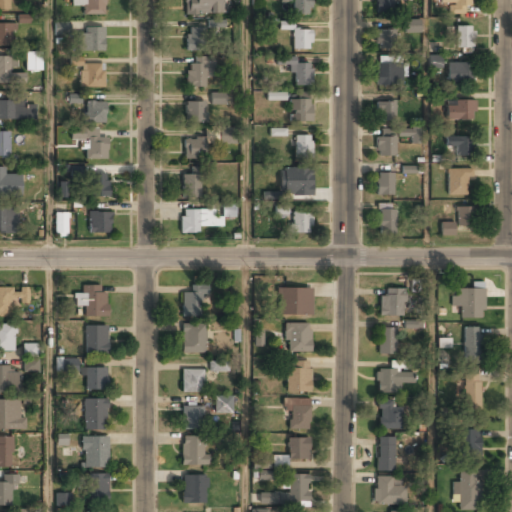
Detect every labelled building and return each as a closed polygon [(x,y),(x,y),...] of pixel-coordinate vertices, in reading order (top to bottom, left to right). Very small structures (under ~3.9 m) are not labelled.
[(0,0),(0,10),(9,10),(9,0),(0,0)] [(71,0),(71,6),(82,6),(82,15),(104,15),(104,0),(71,0)] [(183,0),(183,14),(221,15),(221,0),(183,0)] [(291,1),(292,16),(310,15),(309,0),(279,0),(279,2),(291,1)] [(392,14),(392,0),(374,0),(374,14),(392,14)] [(469,0),(439,0),(439,4),(449,5),(448,14),(468,15),(469,0)] [(29,14),(17,15),(17,23),(29,22),(29,14)] [(405,34),(419,33),(418,21),(404,21),(405,34)] [(69,22),(54,22),(54,33),(70,33),(69,22)] [(0,47),(12,47),(12,24),(0,24),(0,47)] [(103,50),(103,27),(77,27),(77,50),(103,50)] [(472,27),(455,27),(455,48),(472,48),(472,27)] [(186,51),(211,51),(211,29),(186,29),(186,51)] [(291,51),(310,51),(310,30),(291,30),(291,51)] [(375,31),(375,48),(393,48),(393,31),(375,31)] [(41,51),(25,52),(25,71),(41,71),(41,51)] [(427,68),(441,69),(441,55),(428,55),(427,68)] [(22,74),(13,74),(13,57),(0,57),(0,84),(22,84),(22,74)] [(187,87),(207,87),(207,57),(187,57),(187,87)] [(79,87),(103,87),(103,63),(79,63),(79,87)] [(290,87),(310,87),(310,63),(290,63),(290,87)] [(375,87),(400,87),(400,63),(375,63),(375,87)] [(445,84),(472,84),(472,63),(445,63),(445,84)] [(225,92),(210,92),(210,104),(225,104),(225,92)] [(285,93),(266,93),(266,101),(285,101),(285,93)] [(310,123),(310,94),(297,94),(297,100),(288,100),(288,123),(310,123)] [(33,105),(23,105),(23,100),(0,100),(0,120),(33,120),(33,105)] [(474,101),(445,101),(445,121),(474,121),(474,101)] [(104,102),(83,102),(83,122),(104,122),(104,102)] [(203,102),(184,102),(184,123),(203,123),(203,102)] [(393,123),(393,102),(374,102),(374,123),(393,123)] [(234,127),(218,128),(219,144),(234,143),(234,127)] [(398,127),(397,136),(410,137),(410,144),(419,144),(420,128),(398,127)] [(105,160),(105,129),(69,129),(69,141),(83,141),(83,160),(105,160)] [(376,157),(393,157),(393,131),(376,131),(376,157)] [(0,133),(0,160),(8,160),(8,133),(0,133)] [(310,136),(293,136),(293,159),(310,159),(310,136)] [(445,147),(454,147),(454,157),(471,157),(471,136),(445,136),(445,147)] [(182,160),(203,160),(203,139),(182,139),(182,160)] [(80,182),(81,167),(70,166),(69,182),(80,182)] [(0,197),(19,197),(19,175),(3,175),(3,168),(0,168),(0,197)] [(446,169),(446,196),(467,196),(467,169),(446,169)] [(283,196),(310,196),(310,170),(283,170),(283,196)] [(107,173),(88,173),(88,197),(107,197),(107,173)] [(392,175),(374,175),(374,196),(392,196),(392,175)] [(181,199),(198,199),(198,176),(181,176),(181,199)] [(66,198),(67,182),(57,182),(56,197),(66,198)] [(234,217),(234,204),(221,204),(221,217),(234,217)] [(274,215),(287,215),(287,205),(274,205),(274,215)] [(0,207),(0,234),(14,234),(14,207),(0,207)] [(455,227),(471,227),(471,207),(455,207),(455,227)] [(213,219),(213,210),(179,211),(179,234),(198,234),(198,227),(221,226),(221,218),(213,219)] [(394,210),(375,210),(375,235),(394,235),(394,210)] [(86,233),(109,233),(109,212),(86,212),(86,233)] [(310,213),(290,213),(290,233),(310,233),(310,213)] [(53,236),(64,236),(64,214),(53,214),(53,236)] [(439,236),(452,236),(452,224),(439,224),(439,236)] [(410,292),(419,292),(419,279),(410,279),(410,292)] [(83,316),(105,316),(105,285),(81,285),(81,295),(74,295),(74,306),(83,306),(83,316)] [(189,293),(181,293),(181,318),(203,318),(203,286),(189,286),(189,293)] [(0,317),(10,317),(10,301),(26,301),(26,288),(0,288),(0,317)] [(310,316),(310,288),(277,288),(277,316),(310,316)] [(452,308),(459,308),(459,319),(481,319),(481,289),(452,289),(452,308)] [(402,316),(402,290),(379,290),(379,316),(402,316)] [(421,320),(403,321),(403,329),(421,328),(421,320)] [(181,324),(181,355),(204,355),(204,324),(181,324)] [(308,353),(308,324),(283,324),(283,353),(308,353)] [(0,351),(14,351),(14,325),(0,325),(0,351)] [(106,326),(84,326),(84,355),(106,355),(106,326)] [(463,364),(479,364),(479,328),(463,328),(463,364)] [(377,355),(395,355),(395,329),(377,329),(377,355)] [(263,331),(254,331),(254,346),(263,346),(263,331)] [(23,372),(39,371),(38,343),(22,344),(23,372)] [(77,370),(77,359),(62,359),(62,371),(77,370)] [(228,371),(228,361),(209,361),(209,372),(228,371)] [(285,394),(309,394),(309,363),(285,363),(285,394)] [(8,366),(0,366),(0,394),(17,394),(17,374),(8,374),(8,366)] [(105,368),(82,368),(82,391),(105,391),(105,368)] [(180,394),(203,394),(203,371),(180,371),(180,394)] [(399,394),(399,384),(412,383),(412,371),(375,371),(375,394),(399,394)] [(480,376),(463,376),(463,410),(480,410),(480,376)] [(231,414),(231,397),(214,397),(214,414),(231,414)] [(82,431),(105,431),(105,399),(82,399),(82,431)] [(0,400),(0,431),(20,431),(20,400),(0,400)] [(283,412),(288,412),(288,431),(308,431),(308,400),(283,400),(283,412)] [(376,402),(376,431),(401,431),(401,408),(392,408),(392,402),(376,402)] [(202,428),(202,407),(181,407),(181,428),(202,428)] [(456,431),(456,461),(479,461),(479,431),(456,431)] [(81,469),(107,469),(107,437),(81,437),(81,469)] [(180,437),(180,465),(204,465),(204,437),(180,437)] [(0,468),(11,468),(11,438),(0,438),(0,468)] [(286,438),(286,460),(308,460),(308,438),(286,438)] [(376,472),(393,472),(393,438),(376,438),(376,472)] [(272,456),(272,470),(287,470),(287,455),(272,456)] [(257,471),(257,480),(277,480),(277,471),(257,471)] [(456,511),(478,511),(478,471),(456,471),(456,511)] [(0,506),(9,506),(9,487),(17,487),(17,475),(1,475),(1,484),(0,484),(0,506)] [(86,475),(86,505),(107,505),(107,475),(86,475)] [(181,503),(206,503),(206,475),(181,475),(181,503)] [(307,475),(286,475),(286,493),(258,493),(258,505),(307,505),(307,475)] [(373,506),(402,506),(402,488),(392,488),(392,478),(373,478),(373,506)] [(70,493),(54,493),(54,506),(70,506),(70,493)]
